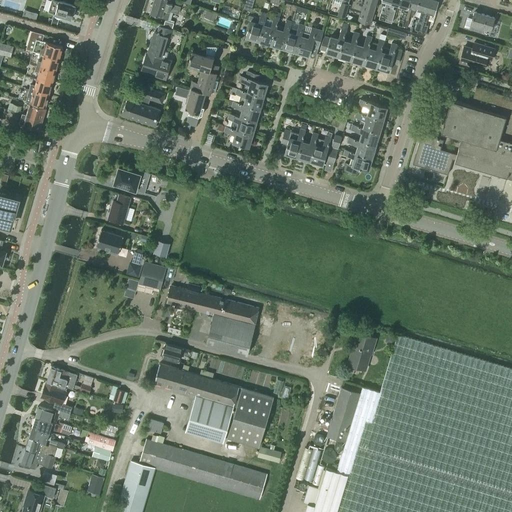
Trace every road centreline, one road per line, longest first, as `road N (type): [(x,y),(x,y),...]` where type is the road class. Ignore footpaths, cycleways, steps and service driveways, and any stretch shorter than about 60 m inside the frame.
road 1 (tertiary): [(380,213),(88,132)]
road 2 (unclassified): [(322,379),(139,330),(56,357)]
road 3 (residential): [(412,100),(234,53)]
road 4 (tertiary): [(34,291),(72,143),(88,132)]
road 5 (unclassified): [(284,511),(322,379)]
road 6 (residential): [(88,132),(86,90),(114,0)]
road 7 (tertiary): [(511,250),(380,213)]
